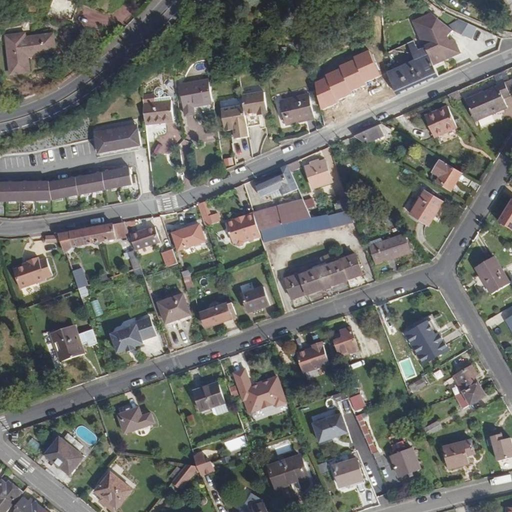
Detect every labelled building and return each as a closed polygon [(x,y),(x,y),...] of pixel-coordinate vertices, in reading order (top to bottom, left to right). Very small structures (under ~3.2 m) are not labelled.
[(70,26),(75,8),(58,0),(50,0),(45,21),(70,26)] [(203,17),(218,1),(216,0),(202,0),(198,6),(199,13),(203,17)] [(478,28),(464,22),(449,27),(433,15),(415,23),(426,48),(427,48),(431,56),(435,65),(462,54),(456,42),(453,40),(450,41),(448,38),(454,32),(472,40),(478,28)] [(27,60),(53,57),(51,39),(24,42),(24,38),(5,40),(9,78),(28,76),(27,60)] [(415,42),(408,45),(417,62),(431,56),(427,48),(426,48),(420,50),(417,46),(415,42)] [(381,76),(369,50),(352,57),(353,59),(338,65),(339,68),(325,75),(325,77),(315,82),(316,95),(321,109),(338,103),(337,100),(353,94),(351,91),(367,86),(365,83),(381,76)] [(440,78),(431,56),(417,62),(390,74),(389,75),(398,96),(440,78)] [(155,66),(140,78),(142,87),(160,72),(155,66)] [(508,107),(504,98),(511,95),(510,93),(505,82),(510,80),(506,70),(493,76),(497,84),(496,85),(497,87),(466,101),(476,122),(508,107)] [(213,104),(212,101),(221,99),(220,92),(211,94),(209,81),(181,84),(184,108),(213,104)] [(171,98),(167,94),(164,94),(163,90),(161,88),(157,89),(155,92),(155,95),(153,95),(154,103),(171,101),(171,98)] [(462,98),(459,91),(448,95),(453,102),(462,98)] [(175,122),(172,100),(171,101),(154,103),(153,95),(143,97),(146,126),(175,122)] [(243,109),(245,118),(257,116),(267,114),(263,95),(241,99),(243,109)] [(316,118),(310,96),(281,105),(287,127),(316,118)] [(458,126),(448,106),(434,113),(435,115),(427,119),(435,137),(458,126)] [(221,112),(225,131),(235,130),(247,127),(245,118),(243,109),(221,112)] [(247,127),(235,130),(235,131),(235,133),(234,133),(235,142),(248,139),(247,130),(260,128),(259,118),(257,118),(257,116),(245,118),(247,127)] [(368,144),(394,132),(382,124),(354,137),(364,143),(366,139),(368,144)] [(142,152),(140,134),(96,140),(99,158),(142,152)] [(170,152),(169,143),(159,144),(160,153),(170,152)] [(333,183),(325,159),(319,161),(311,164),(306,166),(314,190),(333,183)] [(463,174),(441,160),(433,174),(441,178),(438,182),(452,190),(458,182),(469,188),(473,181),(462,175),(463,174)] [(299,161),(289,165),(292,173),(302,168),(299,161)] [(292,173),(289,165),(281,168),(284,176),(256,187),(261,198),(270,194),(281,190),(284,196),(299,191),(292,173)] [(55,204),(137,190),(134,173),(52,187),(51,186),(0,186),(0,205),(53,203),(55,204)] [(284,196),(281,190),(270,194),(273,199),(284,196)] [(428,228),(442,205),(424,193),(410,216),(428,228)] [(356,222),(346,196),(339,199),(341,203),(344,211),(337,212),(329,214),(331,226),(356,222)] [(303,201),(302,198),(289,203),(294,219),(309,217),(308,215),(318,212),(312,198),(303,201)] [(511,201),(499,223),(511,230),(511,201)] [(209,212),(205,202),(198,205),(201,214),(209,212)] [(289,203),(255,215),(254,214),(245,217),(245,219),(236,222),(235,220),(227,223),(233,242),(236,241),(237,244),(240,246),(244,244),(244,243),(261,237),(258,225),(261,225),(263,239),(286,235),(284,221),(294,219),(289,203)] [(334,204),(337,212),(344,211),(341,203),(334,204)] [(206,227),(220,222),(217,214),(211,217),(203,220),(206,227)] [(179,246),(204,237),(199,222),(173,231),(179,246)] [(75,247),(130,237),(127,228),(126,223),(125,223),(60,234),(67,254),(68,253),(75,247)] [(161,242),(156,227),(132,236),(137,250),(161,242)] [(410,251),(404,235),(372,247),(377,263),(410,251)] [(178,264),(173,249),(163,253),(168,267),(178,264)] [(141,267),(135,250),(124,254),(130,271),(134,269),(141,267)] [(363,275),(356,255),(340,261),(340,262),(302,275),(302,274),(286,280),(293,299),(308,294),(308,295),(324,289),(325,290),(332,288),(332,287),(348,281),(348,280),(363,275)] [(510,283),(495,255),(476,265),(491,293),(510,283)] [(54,276),(48,259),(41,261),(39,258),(29,262),(29,263),(30,265),(24,267),(15,270),(22,289),(47,280),(47,278),(54,276)] [(141,267),(134,269),(139,280),(144,277),(141,267)] [(88,285),(82,270),(74,272),(80,288),(86,286),(88,285)] [(192,278),(190,270),(182,272),(185,280),(192,278)] [(194,284),(192,278),(185,280),(184,280),(186,287),(194,284)] [(89,295),(86,286),(80,288),(80,290),(84,302),(88,300),(86,297),(89,295)] [(271,309),(263,288),(241,296),(248,317),(271,309)] [(192,319),(184,295),(158,304),(167,328),(192,319)] [(237,317),(232,303),(227,305),(232,319),(237,317)] [(232,319),(227,305),(202,314),(208,328),(232,319)] [(143,341),(157,335),(150,318),(137,322),(138,325),(112,335),(119,354),(128,351),(136,348),(145,344),(143,341)] [(450,351),(431,319),(407,333),(425,365),(450,351)] [(80,334),(77,325),(50,334),(61,362),(87,354),(84,344),(88,342),(90,346),(98,344),(93,330),(80,334)] [(360,350),(352,327),(342,331),(345,338),(336,341),(341,357),(360,350)] [(331,364),(324,342),(313,345),(315,349),(298,355),(305,373),(331,364)] [(345,367),(343,362),(338,364),(341,374),(342,374),(346,372),(345,367)] [(480,383),(476,376),(478,375),(473,365),(455,375),(460,383),(457,384),(459,387),(462,386),(465,392),(480,383)] [(351,366),(345,367),(346,372),(342,374),(344,378),(345,377),(346,379),(351,377),(351,376),(350,372),(353,371),(351,366)] [(286,403),(277,378),(245,390),(253,411),(276,403),(277,406),(286,403)] [(414,393),(427,385),(424,379),(410,387),(414,393)] [(227,404),(219,383),(195,392),(202,413),(212,409),(226,404),(227,404)] [(464,409),(487,395),(480,383),(465,392),(456,395),(464,409)] [(356,411),(368,407),(363,392),(350,397),(356,411)] [(229,413),(226,404),(212,409),(215,415),(218,417),(229,413)] [(155,425),(151,415),(142,418),(139,409),(120,415),(126,435),(155,425)] [(342,415),(314,425),(321,444),(349,434),(342,415)] [(429,435),(442,427),(439,421),(425,429),(429,435)] [(511,437),(505,438),(505,433),(493,435),(496,460),(511,458),(511,437)] [(245,435),(227,442),(230,451),(249,444),(245,435)] [(86,459),(62,440),(56,447),(52,444),(44,454),(72,476),(86,459)] [(468,456),(476,454),(473,441),(445,447),(450,469),(470,464),(468,456)] [(392,450),(394,456),(407,451),(405,445),(392,450)] [(422,469),(413,448),(407,451),(394,456),(393,457),(401,477),(422,469)] [(378,451),(373,453),(377,463),(383,461),(378,451)] [(215,472),(212,462),(207,464),(204,454),(196,457),(199,467),(203,476),(215,472)] [(308,480),(300,458),(268,469),(275,491),(308,480)] [(365,480),(359,460),(336,467),(342,487),(365,480)] [(182,489),(199,467),(187,465),(182,471),(173,482),(182,489)] [(170,477),(175,480),(182,471),(178,467),(170,477)] [(117,511),(135,489),(114,473),(95,498),(114,511),(117,511)] [(11,507),(22,493),(10,482),(7,485),(3,481),(0,484),(0,503),(1,504),(4,501),(11,507)] [(206,498),(203,497),(200,499),(199,502),(201,505),(204,506),(207,504),(208,501),(206,498)] [(45,511),(43,510),(36,503),(33,507),(29,504),(24,500),(13,511),(45,511)]
